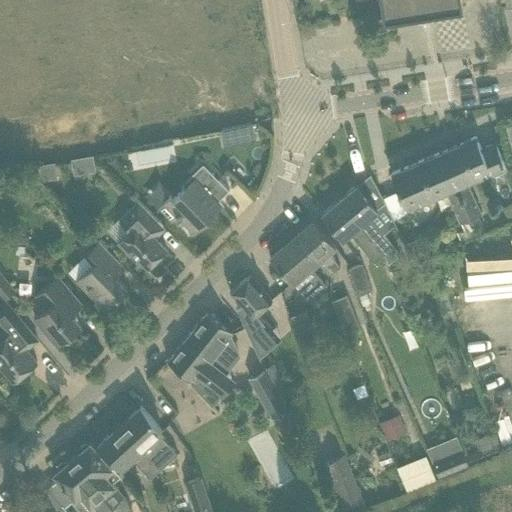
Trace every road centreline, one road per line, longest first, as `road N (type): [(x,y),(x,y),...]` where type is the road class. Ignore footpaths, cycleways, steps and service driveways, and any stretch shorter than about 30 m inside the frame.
road 1 (unclassified): [(0,475),(251,239),(287,175),(297,116)]
road 2 (residential): [(297,116),(511,79)]
